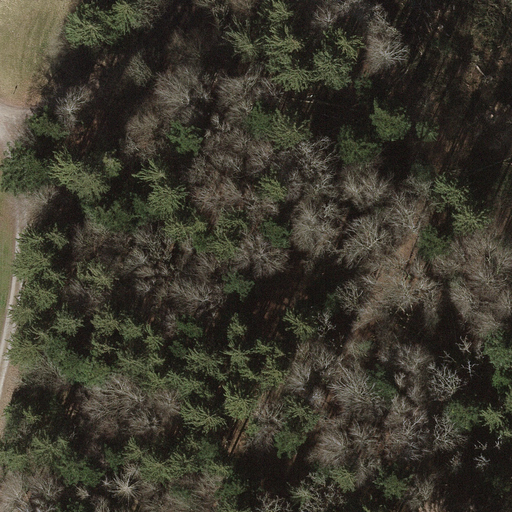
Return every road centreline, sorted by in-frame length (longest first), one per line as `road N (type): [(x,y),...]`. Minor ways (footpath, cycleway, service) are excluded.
road 1 (track): [(182,0),(154,39),(67,100),(29,110)]
road 2 (track): [(29,110),(0,265)]
